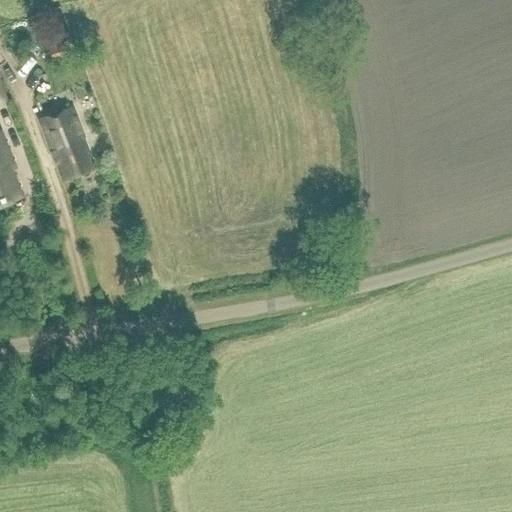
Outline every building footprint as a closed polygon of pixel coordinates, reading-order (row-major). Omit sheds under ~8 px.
[(67,43),(51,49),(54,60),(60,58),(71,54),(67,43)] [(0,104),(10,101),(0,74),(0,104)] [(73,107),(40,120),(57,164),(59,163),(65,181),(96,168),(84,138),(86,138),(73,107)] [(12,109),(0,109),(0,122),(13,122),(12,109)] [(0,208),(16,202),(16,200),(25,196),(15,169),(19,168),(3,128),(0,129),(0,208)]
